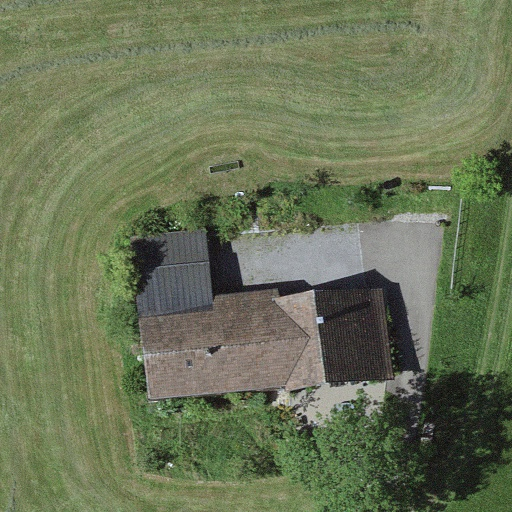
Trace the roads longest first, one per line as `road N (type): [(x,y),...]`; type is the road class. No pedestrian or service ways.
road 1 (track): [(400,511),(413,434),(394,249),(245,263)]
road 2 (track): [(402,509),(439,497),(462,451),(486,285),(511,176)]
